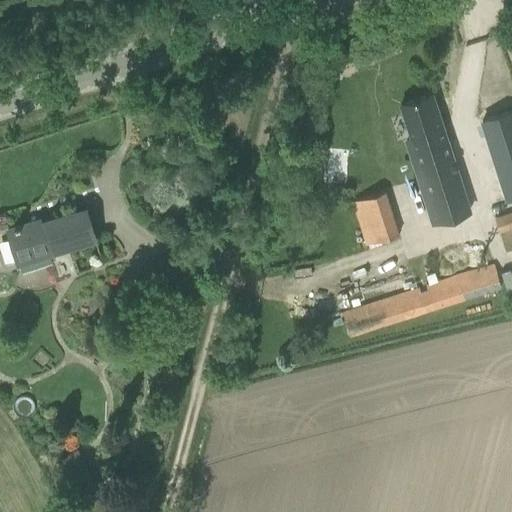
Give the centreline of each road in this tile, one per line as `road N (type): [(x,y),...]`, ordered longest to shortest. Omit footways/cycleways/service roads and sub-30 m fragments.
road 1 (track): [(167,511),(283,42),(271,2)]
road 2 (tertiary): [(0,105),(332,0)]
